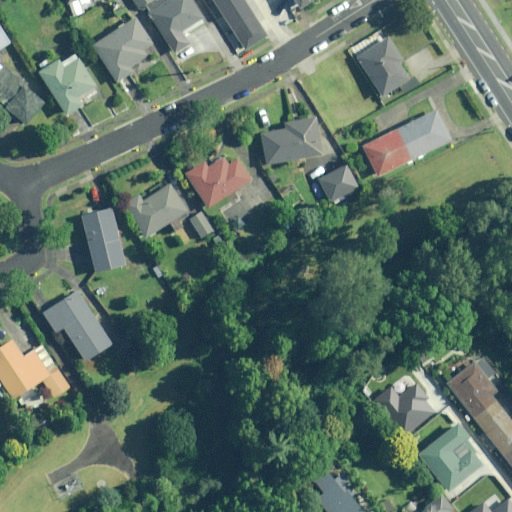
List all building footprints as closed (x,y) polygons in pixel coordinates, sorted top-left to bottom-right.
[(64,0),(68,11),(90,4),(88,0),(64,0)] [(160,0),(142,12),(166,47),(183,36),(178,29),(198,16),(187,0),(160,0)] [(208,0),(229,32),(255,16),(245,0),(208,0)] [(128,14),(86,43),(112,81),(126,71),(123,67),(141,54),(138,49),(148,43),(128,14)] [(387,35),(353,56),(378,95),(407,77),(396,60),(401,57),(387,35)] [(37,64),(39,67),(33,71),(61,114),(79,102),(74,95),(91,84),(69,52),(57,60),(55,56),(46,62),(44,59),(37,64)] [(0,59),(0,105),(22,125),(41,102),(24,87),(27,83),(0,59)] [(338,66),(311,83),(323,102),(333,96),(337,103),(350,95),(346,90),(352,87),(338,66)] [(432,106),(358,145),(375,177),(449,138),(432,106)] [(279,127),(256,131),(261,164),(317,156),(311,115),(278,120),(279,127)] [(199,157),(179,170),(202,207),(245,181),(231,158),(222,164),(218,157),(204,165),(199,157)] [(344,164),(315,178),(326,202),(356,188),(344,164)] [(135,192),(118,202),(140,238),(166,222),(172,233),(179,228),(175,222),(185,216),(165,182),(139,198),(135,192)] [(107,205),(76,211),(89,271),(120,265),(107,205)] [(198,211),(186,219),(198,237),(210,229),(198,211)] [(180,229),(174,233),(183,246),(190,242),(180,229)] [(72,288),(37,310),(51,332),(59,326),(81,360),(108,343),(72,288)] [(8,336),(0,341),(0,386),(9,399),(38,379),(51,399),(67,387),(34,338),(28,342),(31,347),(21,355),(8,336)] [(442,384),(465,412),(462,415),(466,420),(469,418),(511,471),(511,423),(488,393),(493,389),(470,361),(442,384)] [(447,402),(437,410),(444,420),(455,413),(447,402)] [(479,453),(452,421),(412,454),(444,492),(478,464),(473,458),(479,453)] [(318,492),(311,498),(322,511),(362,511),(349,496),(354,491),(338,472),(329,479),(323,471),(310,482),(318,492)] [(439,494),(414,511),(447,511),(450,509),(439,494)] [(388,497),(377,503),(382,511),(390,511),(395,509),(388,497)] [(511,511),(511,501),(509,498),(492,511),(484,500),(469,511),(511,511)]
